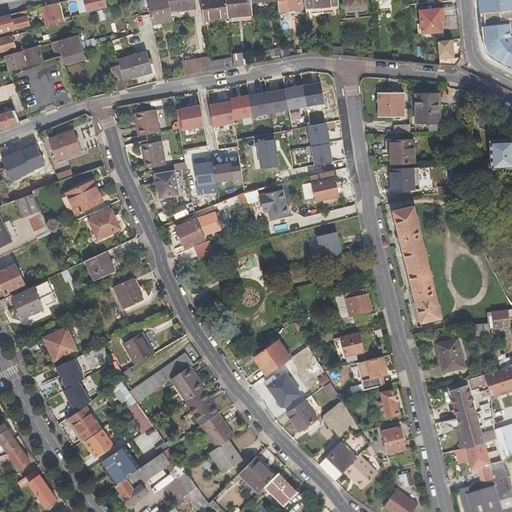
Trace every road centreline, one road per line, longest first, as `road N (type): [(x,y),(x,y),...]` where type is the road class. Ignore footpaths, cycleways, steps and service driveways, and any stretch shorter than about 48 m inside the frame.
road 1 (residential): [(102,102),(166,275),(195,330),(270,430),(349,511)]
road 2 (residential): [(349,65),(361,166),(443,511)]
road 3 (residential): [(102,102),(310,61),(349,65)]
road 4 (tertiary): [(95,511),(0,357)]
